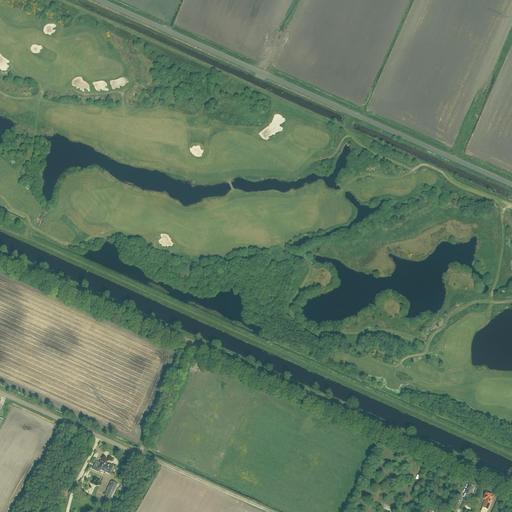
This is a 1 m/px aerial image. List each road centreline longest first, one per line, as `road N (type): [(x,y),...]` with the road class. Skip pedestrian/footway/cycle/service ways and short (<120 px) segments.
road 1 (tertiary): [(511,485),(0,256)]
road 2 (unclassified): [(511,185),(97,0)]
road 3 (track): [(190,342),(139,454),(271,511)]
road 4 (unclassified): [(139,454),(0,392)]
